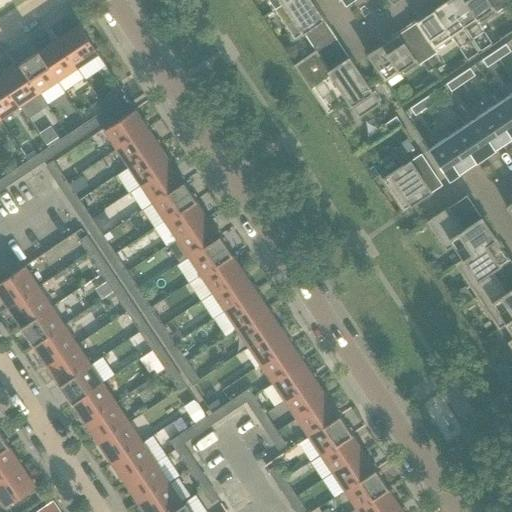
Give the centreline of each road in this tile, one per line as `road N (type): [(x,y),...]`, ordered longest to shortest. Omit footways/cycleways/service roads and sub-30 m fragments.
road 1 (residential): [(452,511),(113,0)]
road 2 (residential): [(0,367),(95,511)]
